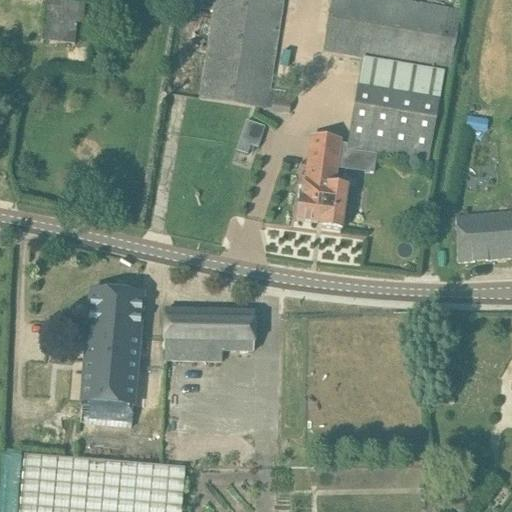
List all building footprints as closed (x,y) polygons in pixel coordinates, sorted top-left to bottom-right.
[(82,4),(45,0),(44,0),(40,42),(74,45),(76,25),(80,25),(82,4)] [(284,0),(214,0),(199,101),(267,111),(284,0)] [(332,0),(323,53),(362,60),(444,74),(450,76),(461,12),(391,0),(332,0)] [(444,74),(362,60),(346,150),(428,164),(444,74)] [(467,131),(477,133),(479,121),(469,120),(467,131)] [(301,200),(300,200),(297,221),(323,225),(322,228),(341,231),(347,189),(335,188),(341,142),(311,138),(305,184),(303,184),(301,200)] [(511,213),(455,218),(459,264),(511,259),(511,213)] [(143,296),(91,291),(79,423),(132,427),(143,296)] [(222,364),(222,354),(253,355),(254,312),(165,310),(164,362),(222,364)] [(12,455),(24,456),(77,460),(78,448),(13,442),(12,455)] [(19,511),(181,511),(185,469),(77,460),(24,456),(19,511)] [(447,505),(457,511),(456,511),(472,511),(495,481),(482,471),(468,490),(461,485),(447,505)]
